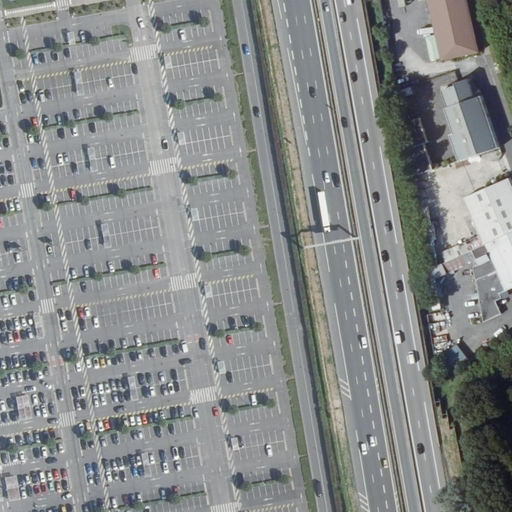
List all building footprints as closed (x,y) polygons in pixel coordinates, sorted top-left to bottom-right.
[(479,50),(469,0),(430,0),(443,59),(479,50)] [(427,37),(433,60),(443,58),(437,35),(427,37)] [(458,160),(498,147),(481,95),(480,91),(469,78),(457,82),(458,85),(442,90),(448,107),(445,108),(453,133),(449,134),(458,160)] [(416,174),(432,168),(424,142),(428,141),(420,116),(404,121),(412,146),(408,147),(416,174)] [(462,198),(484,243),(511,229),(511,186),(507,176),(462,198)] [(473,267),(484,318),(500,306),(497,299),(502,296),(500,291),(511,285),(511,229),(484,243),(471,249),(478,264),(473,267)] [(427,280),(435,276),(446,272),(442,263),(425,270),(427,280)] [(427,280),(432,309),(441,307),(435,276),(427,280)] [(500,306),(484,318),(485,320),(503,311),(500,306)] [(454,360),(463,354),(458,347),(449,353),(454,360)] [(253,355),(220,357),(221,378),(254,377),(253,355)]
